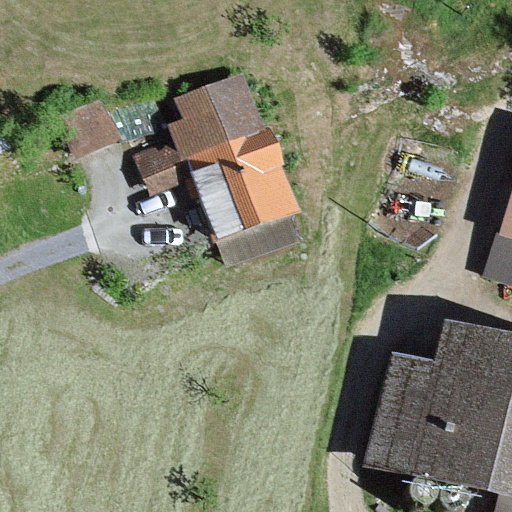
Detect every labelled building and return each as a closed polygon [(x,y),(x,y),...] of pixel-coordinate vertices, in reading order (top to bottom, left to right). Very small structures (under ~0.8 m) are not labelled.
[(172,144),(133,159),(149,199),(190,184),(212,243),(285,215),(294,212),(241,75),(173,102),(181,121),(165,127),(172,144)] [(99,102),(57,119),(73,160),(116,142),(99,102)] [(0,125),(0,152),(9,149),(0,125)] [(511,187),(497,238),(511,242),(511,187)] [(285,215),(212,243),(224,273),(297,245),(285,215)] [(511,242),(497,238),(485,278),(511,285),(511,242)] [(436,369),(385,357),(358,474),(511,509),(511,344),(445,329),(436,369)]
